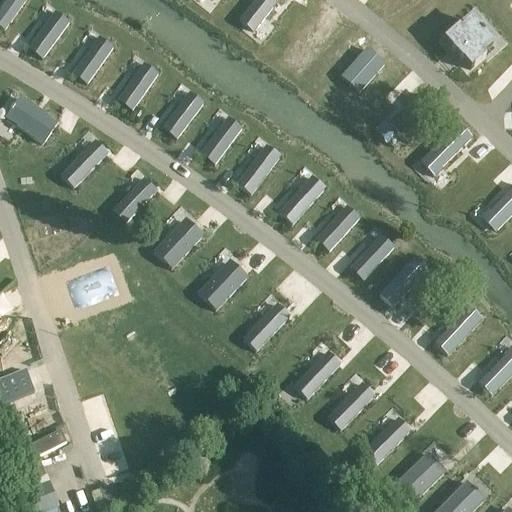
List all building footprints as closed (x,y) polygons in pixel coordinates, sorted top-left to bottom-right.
[(8,0),(0,12),(0,30),(4,33),(25,3),(24,0),(8,0)] [(257,0),(239,23),(253,34),(280,0),(257,0)] [(398,0),(388,10),(407,31),(441,0),(398,0)] [(54,14),(27,51),(41,62),(69,25),(68,24),(67,25),(54,16),(55,15),(54,14)] [(458,29),(443,42),(451,52),(453,54),(455,53),(461,59),(459,61),(461,63),(470,72),(485,59),(481,55),(492,46),(483,37),(484,35),(481,31),(480,33),(471,23),(461,32),(458,29)] [(98,40),(72,77),(86,87),(113,50),(112,49),(111,51),(98,42),(99,40),(98,40)] [(143,66),(117,103),(131,114),(158,76),(157,76),(156,77),(143,68),(144,67),(143,66)] [(189,95),(161,132),(175,142),(203,105),(202,105),(201,106),(189,97),(190,95),(189,95)] [(422,96),(390,127),(397,135),(396,136),(399,139),(400,138),(407,145),(440,114),(422,96)] [(11,113),(5,121),(42,146),(56,126),(19,101),(14,109),(12,108),(9,112),(11,113)] [(227,120),(200,157),(214,168),(241,131),(240,130),(239,132),(227,122),(228,121),(227,120)] [(458,127),(422,163),(428,168),(426,169),(434,178),(443,170),(441,168),(470,140),(458,127)] [(94,144),(60,179),(73,191),(106,157),(94,144)] [(265,149),(236,188),(250,198),(279,160),(265,149)] [(310,180),(278,216),(291,228),(324,192),(310,180)] [(142,183),(112,214),(124,226),(155,195),(142,183)] [(488,213),(480,221),(488,229),(490,228),(495,233),(511,216),(511,191),(490,214),(488,213)] [(346,209),(315,243),(328,255),(359,221),(358,220),(357,222),(345,211),(346,210),(346,209)] [(183,223),(153,255),(171,272),(202,238),(193,230),(192,232),(183,223)] [(380,238),(349,272),(362,284),(393,250),(392,249),(391,250),(379,240),(381,239),(380,238)] [(411,263),(378,299),(391,310),(417,282),(419,283),(427,275),(418,267),(417,269),(411,263)] [(227,265),(197,296),(215,313),(246,280),(237,271),(236,273),(227,265)] [(276,307),(243,343),(256,355),(288,320),(276,307)] [(460,319),(434,347),(446,359),(479,324),(474,318),(475,317),(467,309),(459,318),(460,319)] [(504,359),(478,387),(490,399),(511,376),(511,350),(503,358),(504,359)] [(326,355),(293,390),(306,402),(339,367),(326,355)] [(361,386),(327,421),(340,433),(373,399),(361,386)] [(127,439),(135,431),(105,404),(98,413),(127,439)] [(397,422),(363,455),(375,468),(409,434),(397,422)] [(426,456),(395,488),(413,506),(444,474),(437,467),(438,466),(435,463),(434,464),(426,456)] [(465,485),(438,511),(473,511),(483,503),(476,496),(477,495),(474,492),(473,493),(465,485)]
